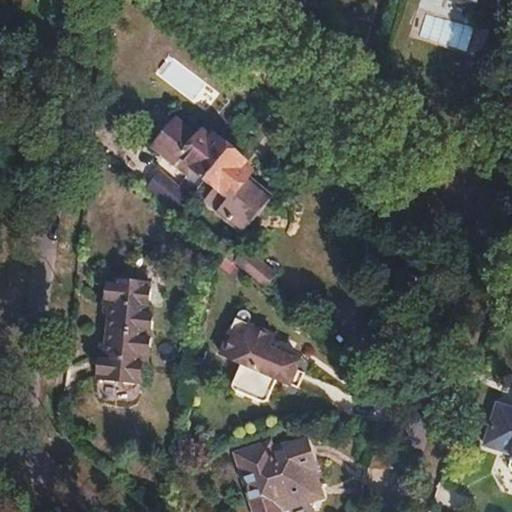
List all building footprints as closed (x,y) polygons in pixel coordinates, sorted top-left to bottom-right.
[(445,0),(478,11),(481,0),(445,0)] [(173,59),(160,74),(191,99),(204,84),(173,59)] [(174,119),(151,148),(186,177),(192,169),(205,179),(230,148),(214,135),(211,139),(206,145),(197,138),(174,119)] [(202,132),(197,138),(206,145),(211,139),(202,132)] [(214,187),(203,201),(235,227),(240,232),(269,198),(263,193),(245,179),(237,171),(242,164),(245,161),(230,148),(205,179),(214,187)] [(242,164),(237,171),(245,179),(251,171),(242,164)] [(158,172),(146,187),(177,213),(190,197),(158,172)] [(246,249),(235,262),(266,286),(276,274),(246,249)] [(100,354),(98,378),(140,383),(143,359),(148,359),(153,308),(148,308),(151,283),(108,279),(106,304),(111,304),(105,354),(100,354)] [(238,314),(221,354),(243,363),(233,385),(234,388),(237,390),(265,401),(268,400),(270,398),(278,377),(292,383),(302,359),(278,350),(284,338),(257,326),(260,323),(261,320),(260,316),(259,312),(257,309),(253,307),(250,307),(246,307),(242,309),(240,310),(238,314)] [(302,359),(292,383),(299,386),(309,362),(302,359)] [(511,430),(491,424),(478,465),(506,474),(503,485),(508,495),(511,496),(511,430)] [(290,440),(239,456),(256,511),(273,511),(270,501),(311,488),(304,467),(311,465),(305,445),(292,449),(290,440)]
